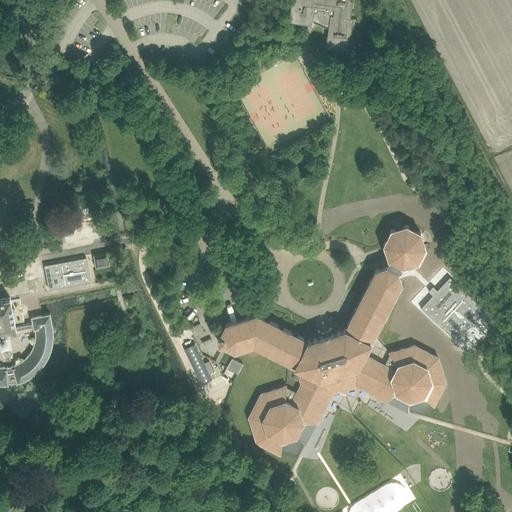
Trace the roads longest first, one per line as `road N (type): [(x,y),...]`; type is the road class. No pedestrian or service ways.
road 1 (track): [(316,251),(338,115),(335,89),(307,51),(310,30)]
road 2 (unknown): [(207,258),(192,286),(205,313),(222,309),(230,296),(215,262)]
